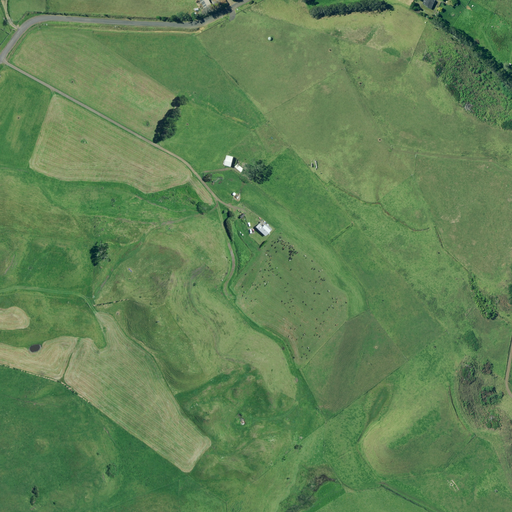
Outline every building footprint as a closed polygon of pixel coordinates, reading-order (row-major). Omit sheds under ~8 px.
[(211,0),(201,0),(206,10),(214,6),(211,0)] [(433,9),(437,0),(436,0),(424,0),(423,5),(433,9)] [(233,167),(235,157),(228,155),(226,165),(233,167)] [(245,170),(238,164),(236,167),(242,173),(245,170)] [(261,227),(258,224),(255,227),(264,236),(271,229),(266,225),(264,226),(263,225),(261,227)]
